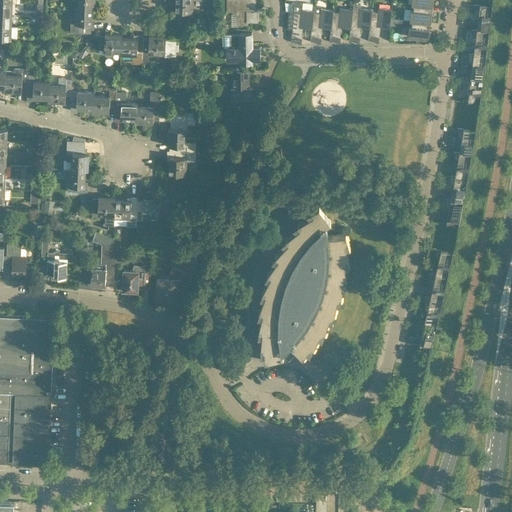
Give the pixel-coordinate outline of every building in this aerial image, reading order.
[(175,0),(175,10),(192,11),(192,0),(175,0)] [(239,13),(239,23),(247,23),(247,21),(258,21),(258,19),(260,19),(260,12),(258,12),(258,10),(254,10),(254,6),(255,6),(255,0),(227,0),(228,10),(234,10),(234,13),(239,13)] [(0,13),(12,14),(13,2),(0,1),(0,13)] [(291,3),(285,2),(286,10),(286,11),(289,11),(287,28),(292,29),(292,34),(302,38),(303,27),(312,28),(314,11),(314,9),(312,9),(313,3),(303,2),(303,3),(292,2),(291,3)] [(410,20),(412,20),(431,22),(432,11),(429,11),(429,5),(433,6),(414,3),(414,4),(413,9),(411,9),(410,20)] [(353,9),(351,27),(350,27),(350,33),(360,37),(361,26),(370,27),(372,10),(373,11),(373,9),(360,7),(360,5),(354,4),(353,9)] [(479,13),(477,29),(490,31),(493,7),(475,4),(475,5),(476,13),(479,13)] [(71,20),(70,30),(72,32),(91,33),(91,29),(94,29),(94,23),(91,23),(92,8),(79,7),(79,6),(75,6),(75,18),(73,18),(71,20)] [(340,12),(334,11),(333,11),(331,27),(330,33),(341,37),(342,26),(350,27),(351,27),(353,9),(340,7),(340,12)] [(379,11),(373,11),(372,10),(370,27),(369,33),(379,36),(381,26),(390,27),(392,8),(379,7),(379,11)] [(321,12),(314,11),(312,28),(311,34),(321,37),(323,26),(331,27),(333,11),(334,11),(334,9),(321,8),(321,12)] [(0,25),(12,26),(12,14),(0,13),(0,25)] [(412,20),(412,25),(409,25),(408,36),(429,38),(430,27),(427,27),(427,22),(431,22),(412,20)] [(12,26),(0,25),(0,37),(17,39),(17,26),(12,26)] [(476,37),(474,53),(487,55),(490,31),(477,29),(472,28),(472,29),(473,37),(476,37)] [(224,47),(226,47),(226,59),(241,59),(241,62),(253,62),(252,59),(261,59),(260,47),(252,47),(252,32),(240,32),(240,33),(224,33),(224,47)] [(99,49),(98,53),(106,53),(106,54),(107,55),(108,55),(109,56),(110,56),(111,56),(112,56),(113,56),(113,55),(114,55),(115,54),(120,54),(120,51),(121,51),(122,37),(122,34),(105,33),(105,39),(99,39),(99,49)] [(132,62),(142,62),(142,52),(143,52),(144,40),(144,35),(137,35),(137,38),(122,37),(121,51),(120,51),(120,54),(132,54),(132,62)] [(142,52),(142,62),(149,62),(149,58),(149,52),(164,52),(164,56),(170,56),(176,55),(176,39),(166,39),(166,36),(149,35),(149,41),(144,40),(143,52),(142,52)] [(82,48),(79,53),(82,56),(87,56),(89,51),(86,48),(82,48)] [(473,61),(471,77),(483,79),(487,55),(474,53),(469,52),(469,53),(470,60),(473,61)] [(5,86),(5,89),(22,90),(22,84),(27,85),(28,83),(29,68),(22,68),(15,68),(12,70),(12,73),(7,73),(7,74),(6,74),(5,86)] [(27,86),(27,100),(33,100),(34,97),(49,98),(50,84),(51,84),(51,81),(35,80),(35,68),(29,68),(28,83),(27,85),(27,86)] [(240,104),(240,107),(252,107),(252,104),(253,104),(253,97),(252,97),(252,87),(249,87),(249,69),(233,69),(233,87),(232,87),(232,103),(238,103),(238,104),(240,104)] [(466,76),(466,77),(467,84),(470,84),(468,98),(468,100),(468,102),(479,103),(480,103),(483,79),(471,77),(466,76)] [(66,96),(71,96),(71,94),(72,94),(73,79),(66,79),(66,77),(59,77),(59,84),(51,84),(50,84),(49,98),(49,101),(66,101),(66,96)] [(313,85),(319,115),(347,110),(341,79),(313,85)] [(110,106),(115,106),(115,104),(116,104),(116,90),(110,89),(109,95),(94,95),(93,108),(92,111),(109,112),(110,106)] [(137,119),(136,122),(153,122),(153,121),(153,117),(159,117),(159,116),(160,111),(160,110),(160,107),(160,100),(160,91),(150,90),(149,105),(138,105),(137,119)] [(77,107),(93,108),(94,95),(94,91),(77,91),(77,94),(72,94),(71,94),(71,96),(70,110),(77,110),(77,107)] [(114,116),(114,121),(121,121),(121,118),(137,119),(138,105),(138,102),(125,102),(126,92),(116,91),(116,104),(115,104),(115,106),(114,116)] [(159,117),(159,120),(168,120),(168,121),(174,121),(174,122),(174,129),(168,128),(168,145),(173,145),(173,150),(173,151),(184,151),(184,152),(195,152),(196,141),(185,140),(185,129),(188,129),(188,124),(195,124),(196,116),(196,112),(191,112),(169,111),(160,111),(159,116),(159,117)] [(462,136),(459,152),(472,154),(476,130),(458,127),(458,128),(460,135),(462,136)] [(64,160),(63,168),(69,168),(72,169),(85,169),(85,170),(89,170),(89,153),(84,153),(85,141),(67,140),(67,150),(66,159),(66,160),(64,160)] [(173,151),(173,150),(167,150),(167,157),(170,157),(169,173),(186,174),(187,159),(195,160),(195,152),(184,152),(184,151),(173,151)] [(458,160),(455,175),(455,176),(468,178),(472,154),(459,152),(454,151),(454,152),(456,159),(458,160)] [(26,178),(31,178),(37,178),(37,166),(33,166),(27,166),(26,178)] [(68,185),(68,191),(71,191),(78,192),(88,192),(88,186),(85,186),(85,170),(85,169),(72,169),(69,168),(68,185)] [(454,183),(451,199),(463,202),(468,178),(455,176),(455,175),(450,175),(451,183),(454,183)] [(31,190),(31,202),(38,202),(39,190),(36,190),(31,190)] [(115,200),(116,197),(99,196),(98,202),(93,202),(92,218),(99,219),(99,213),(105,213),(105,225),(114,225),(114,224),(114,213),(115,213),(115,200)] [(115,213),(114,213),(114,224),(136,225),(136,220),(136,214),(137,214),(137,203),(137,198),(131,197),(131,201),(115,200),(115,213)] [(136,214),(136,220),(143,220),(159,221),(159,215),(159,209),(159,208),(170,209),(170,199),(160,198),(143,198),(142,203),(137,203),(137,214),(136,214)] [(446,198),(446,199),(447,206),(450,207),(447,218),(447,223),(447,224),(459,226),(463,202),(451,199),(446,198)] [(286,238),(289,240),(276,254),(276,255),(279,256),(268,272),(271,273),(262,291),(263,291),(266,292),(259,310),(260,310),(263,311),(259,329),(259,330),(259,329),(263,329),(261,349),(262,348),(265,348),(265,360),(284,355),(283,352),(296,349),(298,351),(303,356),(309,346),(312,348),(313,348),(321,331),(324,333),(330,315),(333,316),(334,316),(338,297),(341,298),(343,279),(346,279),(345,260),(348,260),(349,260),(345,241),(348,241),(349,241),(346,233),(328,235),(326,224),(331,221),(320,206),(312,209),(312,210),(314,212),(298,223),(300,226),(286,238)] [(35,222),(33,230),(39,232),(41,224),(35,222)] [(137,223),(136,237),(144,237),(145,223),(137,223)] [(96,231),(92,240),(103,244),(113,244),(113,237),(96,231)] [(47,254),(47,261),(47,273),(54,273),(53,278),(58,278),(58,276),(67,277),(67,262),(72,262),(73,252),(59,252),(59,250),(54,250),(54,252),(48,251),(49,239),(42,239),(41,254),(47,254)] [(188,261),(200,266),(211,241),(197,240),(188,261)] [(7,243),(7,245),(6,255),(12,255),(12,272),(26,273),(27,255),(21,255),(21,243),(7,243)] [(439,258),(436,274),(448,277),(454,253),(436,249),(436,250),(437,257),(439,258)] [(85,263),(84,281),(91,281),(91,284),(106,284),(106,275),(106,274),(106,263),(91,262),(90,263),(85,263)] [(141,286),(150,287),(151,271),(145,270),(145,265),(143,265),(143,264),(139,264),(134,264),(132,270),(124,269),(123,289),(125,289),(125,291),(133,291),(133,290),(138,290),(138,286),(141,286)] [(155,288),(155,290),(155,300),(166,300),(166,298),(177,299),(178,289),(185,271),(173,265),(168,278),(157,277),(157,288),(155,288)] [(434,281),(430,297),(443,300),(448,277),(436,274),(431,272),(430,273),(431,281),(434,281)] [(429,304),(425,320),(425,321),(437,323),(443,300),(430,297),(425,296),(426,304),(429,304)] [(0,315),(0,391),(13,392),(52,394),(53,356),(55,317),(0,315)] [(425,321),(425,320),(420,319),(420,320),(421,327),(423,328),(419,345),(432,348),(437,323),(425,321)] [(0,391),(0,405),(13,406),(13,392),(0,391)] [(13,392),(13,406),(51,408),(51,398),(52,394),(13,392)] [(0,405),(0,419),(12,420),(13,406),(0,405)] [(13,406),(12,420),(51,422),(51,408),(13,406)] [(0,419),(0,433),(12,434),(12,420),(0,419)] [(50,436),(51,422),(12,420),(12,434),(50,436)] [(0,433),(0,447),(11,448),(12,434),(0,433)] [(12,434),(11,448),(49,450),(50,436),(12,434)] [(0,447),(0,461),(9,462),(9,460),(10,460),(11,448),(0,447)] [(11,448),(10,460),(12,460),(12,462),(49,464),(49,457),(49,450),(11,448)] [(316,494),(315,511),(326,511),(328,494),(316,494)] [(13,511),(14,502),(0,501),(0,511),(13,511)]
